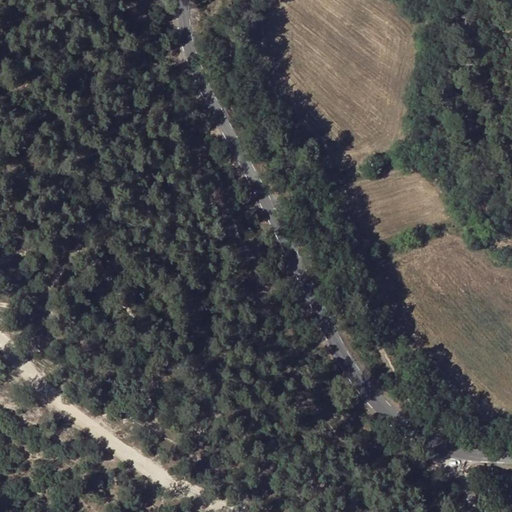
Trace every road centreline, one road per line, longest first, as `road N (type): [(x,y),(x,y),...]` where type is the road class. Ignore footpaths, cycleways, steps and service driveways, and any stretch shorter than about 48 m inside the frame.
road 1 (tertiary): [(190,0),(203,97),(350,363),(385,408),(431,444),(511,460)]
road 2 (track): [(246,511),(135,464),(51,399),(0,345)]
